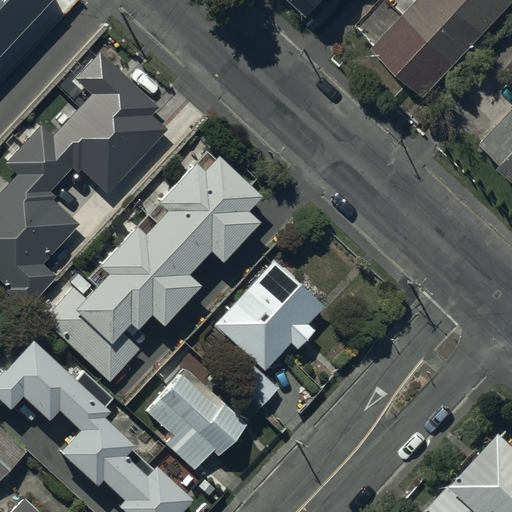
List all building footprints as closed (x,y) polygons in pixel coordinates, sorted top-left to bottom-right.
[(0,0),(0,56),(53,0),(0,0)] [(328,0),(297,0),(313,16),(328,0)] [(509,0),(412,0),(372,44),(423,92),(509,0)] [(145,108),(153,101),(96,48),(75,71),(92,87),(48,134),(36,123),(5,156),(18,167),(0,185),(0,272),(7,279),(3,283),(23,302),(54,269),(40,257),(76,218),(49,193),(52,190),(47,185),(67,164),(73,169),(76,165),(103,191),(164,126),(145,108)] [(511,70),(507,76),(511,80),(511,100),(480,135),(500,154),(497,158),(511,172),(511,70)] [(256,189),(212,149),(198,164),(190,156),(154,196),(162,204),(141,227),(132,219),(95,260),(103,267),(81,292),(71,283),(40,317),(107,378),(136,346),(115,327),(124,316),(132,323),(145,309),(158,320),(196,279),(184,267),(205,244),(217,255),(253,215),(242,205),(256,189)] [(320,303),(270,257),(211,319),(262,366),(286,339),(294,346),(311,328),(304,321),(320,303)] [(106,405),(27,333),(0,362),(0,398),(5,403),(17,390),(44,415),(54,404),(76,425),(56,447),(92,480),(97,475),(119,494),(113,501),(124,511),(171,511),(189,494),(151,459),(141,470),(120,450),(128,440),(99,413),(106,405)] [(276,385),(250,362),(229,385),(255,408),(276,385)] [(244,420),(183,364),(142,408),(170,433),(163,440),(192,466),(209,447),(215,452),(244,420)] [(0,473),(23,448),(0,426),(0,473)] [(511,511),(511,440),(500,429),(422,511),(511,511)] [(0,511),(43,511),(22,492),(6,508),(3,506),(0,509),(0,511)]
